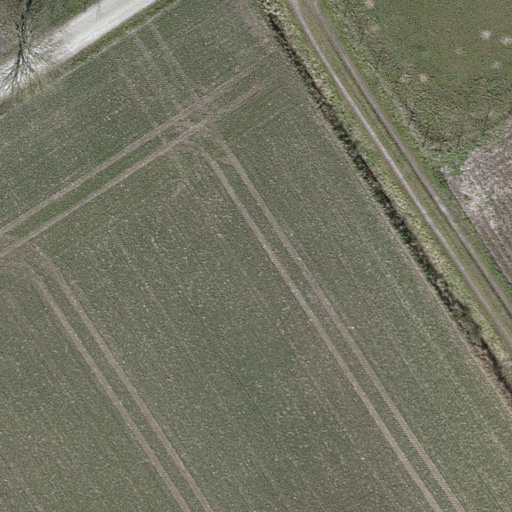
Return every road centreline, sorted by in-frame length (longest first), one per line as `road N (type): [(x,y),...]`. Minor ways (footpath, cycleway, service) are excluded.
road 1 (track): [(511,314),(306,0)]
road 2 (track): [(0,70),(110,0)]
